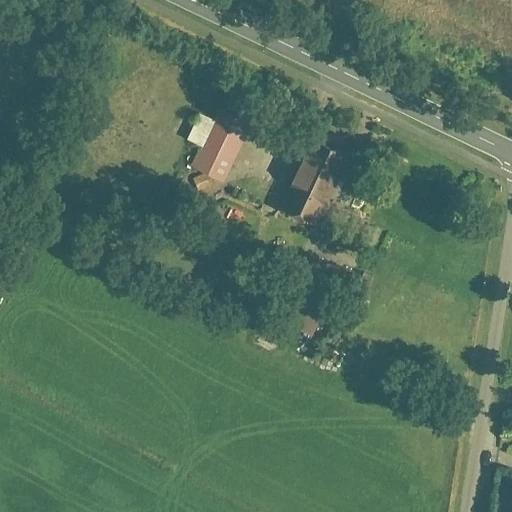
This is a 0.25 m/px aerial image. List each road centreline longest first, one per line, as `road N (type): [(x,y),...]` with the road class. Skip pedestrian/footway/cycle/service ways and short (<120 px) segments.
road 1 (secondary): [(511,157),(192,0)]
road 2 (residential): [(511,271),(472,511)]
